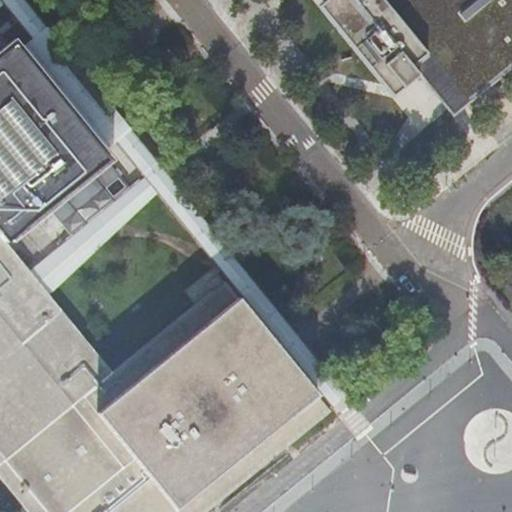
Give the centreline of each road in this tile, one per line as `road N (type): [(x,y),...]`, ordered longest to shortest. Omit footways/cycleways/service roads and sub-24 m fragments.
road 1 (residential): [(245,511),(449,342),(450,314)]
road 2 (residential): [(450,314),(397,258),(511,166)]
